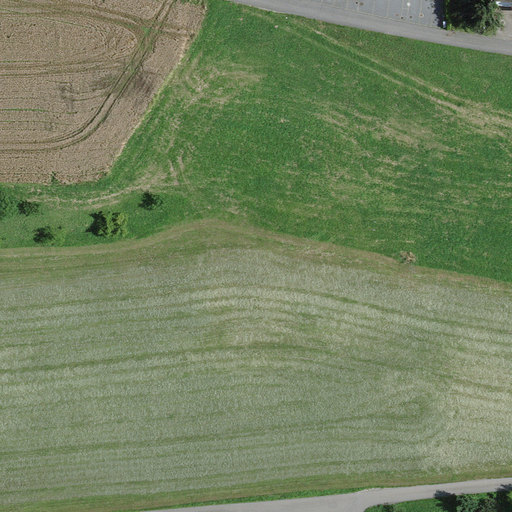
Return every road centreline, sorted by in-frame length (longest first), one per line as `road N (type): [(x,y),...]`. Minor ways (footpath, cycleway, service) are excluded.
road 1 (residential): [(511,48),(270,0)]
road 2 (residential): [(511,484),(320,506)]
